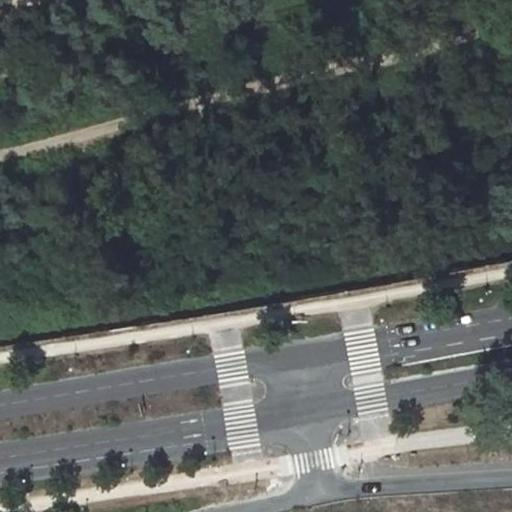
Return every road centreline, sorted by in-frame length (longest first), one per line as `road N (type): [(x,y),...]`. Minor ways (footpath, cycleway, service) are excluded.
road 1 (primary): [(0,460),(306,412)]
road 2 (primary): [(298,357),(0,407)]
road 3 (primary): [(511,321),(298,357)]
road 4 (primary): [(306,412),(511,373)]
road 5 (unclassified): [(511,479),(318,495)]
